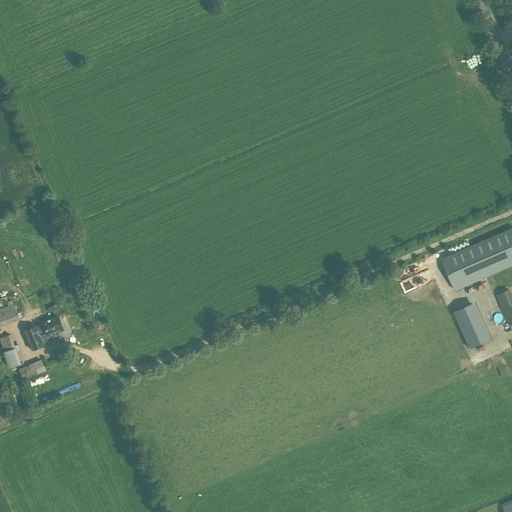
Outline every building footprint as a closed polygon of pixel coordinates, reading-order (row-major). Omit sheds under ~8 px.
[(511,267),(511,229),(444,260),(458,291),(511,267)] [(80,286),(74,280),(68,285),(73,292),(80,286)] [(507,321),(511,318),(511,295),(509,289),(496,296),(507,321)] [(14,304),(0,309),(0,326),(20,319),(14,304)] [(41,323),(23,331),(32,351),(45,345),(44,343),(50,341),(48,336),(63,330),(57,316),(41,322),(41,323)] [(489,343),(481,325),(463,333),(471,351),(489,343)] [(10,335),(0,338),(0,343),(8,368),(19,365),(10,335)] [(41,360),(18,370),(22,380),(45,371),(41,360)] [(16,401),(12,389),(8,391),(12,403),(16,401)] [(511,511),(511,500),(502,505),(504,511),(511,511)]
